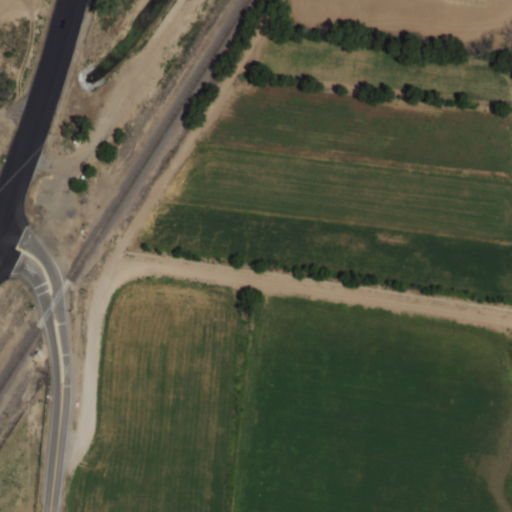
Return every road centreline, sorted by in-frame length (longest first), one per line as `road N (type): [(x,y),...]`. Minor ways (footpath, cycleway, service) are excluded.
road 1 (secondary): [(49,511),(60,412),(52,302),(37,262),(0,239)]
road 2 (secondary): [(70,0),(33,119)]
